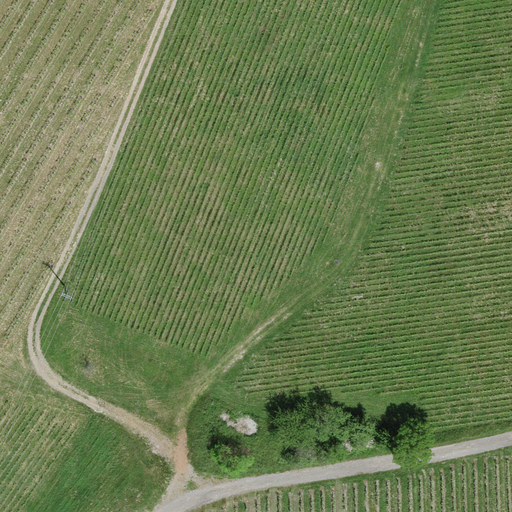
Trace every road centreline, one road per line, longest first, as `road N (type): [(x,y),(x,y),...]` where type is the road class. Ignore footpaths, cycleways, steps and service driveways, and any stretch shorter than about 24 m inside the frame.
road 1 (track): [(173,0),(13,376),(172,421),(193,502)]
road 2 (track): [(429,0),(344,267),(198,397),(182,448)]
road 3 (track): [(176,511),(270,481),(511,440)]
